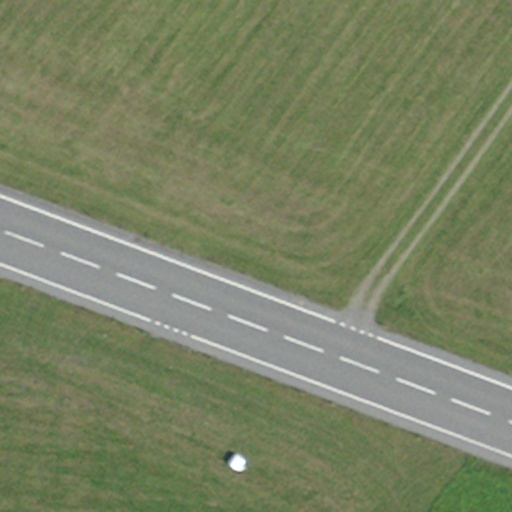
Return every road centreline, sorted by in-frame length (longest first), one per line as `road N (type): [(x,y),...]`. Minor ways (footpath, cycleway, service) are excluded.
road 1 (secondary): [(0,230),(511,423)]
road 2 (track): [(329,355),(511,98)]
